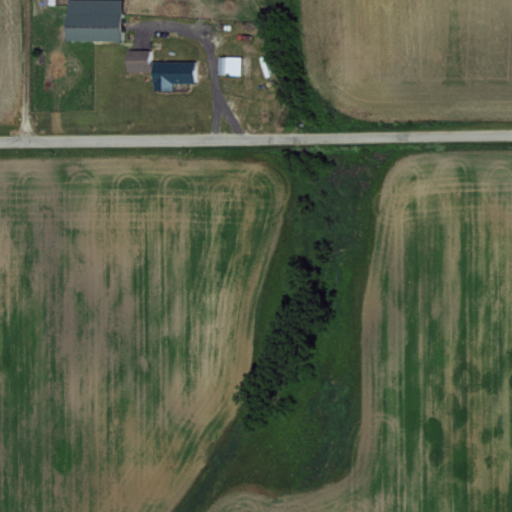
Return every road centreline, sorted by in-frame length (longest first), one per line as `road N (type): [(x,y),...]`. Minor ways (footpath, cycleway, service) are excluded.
road 1 (residential): [(0,142),(511,134)]
road 2 (residential): [(243,138),(208,78),(208,40),(161,31)]
